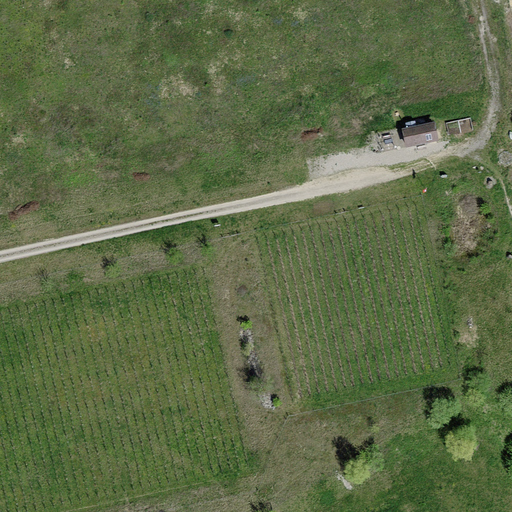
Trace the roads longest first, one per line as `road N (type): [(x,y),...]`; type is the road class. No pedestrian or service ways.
road 1 (track): [(491,135),(304,189),(0,254)]
road 2 (track): [(491,135),(494,87),(476,0)]
